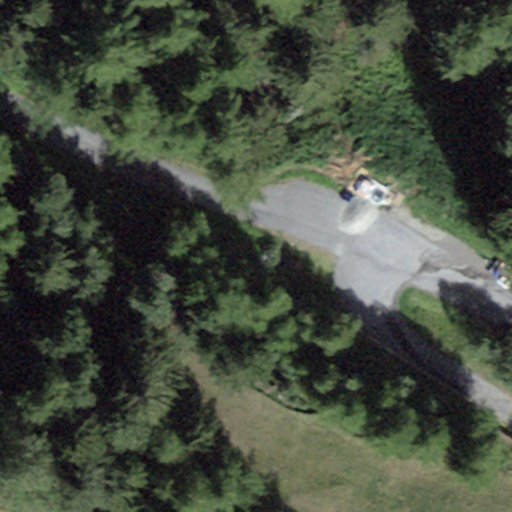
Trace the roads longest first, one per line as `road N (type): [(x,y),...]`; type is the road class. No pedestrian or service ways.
road 1 (track): [(22,95),(380,251),(511,323)]
road 2 (track): [(511,406),(381,312),(380,251)]
